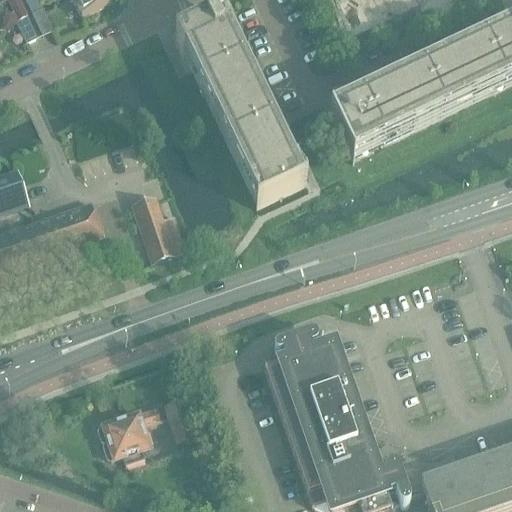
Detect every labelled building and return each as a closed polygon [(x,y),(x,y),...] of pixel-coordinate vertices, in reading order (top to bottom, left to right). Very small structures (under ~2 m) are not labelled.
[(16,25),(26,20),(16,0),(15,0),(6,4),(16,25)] [(23,0),(32,18),(41,14),(34,0),(23,0)] [(110,7),(106,0),(71,0),(81,21),(110,7)] [(43,13),(41,14),(32,18),(43,39),(53,34),(43,13)] [(26,20),(16,25),(15,25),(26,47),(37,42),(26,20)] [(262,211),(298,194),(225,42),(231,39),(222,21),(213,25),(211,22),(203,25),(205,29),(175,43),(183,62),(189,59),(262,211)] [(511,39),(332,125),(349,161),(511,83),(511,39)] [(0,223),(29,213),(17,179),(0,185),(0,223)] [(163,226),(155,204),(132,212),(151,268),(185,256),(173,222),(163,226)] [(92,210),(0,240),(0,286),(105,251),(92,210)] [(408,502),(423,496),(420,488),(458,475),(449,460),(448,461),(442,466),(436,469),(430,471),(425,471),(421,471),(417,470),(404,467),(402,475),(399,476),(397,471),(396,469),(393,467),(390,467),(387,468),(385,471),(381,478),(378,479),(332,349),(310,357),(309,351),(311,350),(314,348),(315,344),(314,341),(311,338),(307,339),(275,350),(273,352),(272,356),(274,359),(278,359),(281,359),(283,366),(262,374),(310,511),(311,511),(312,511),(389,511),(385,499),(393,496),(397,507),(399,510),(403,511),(406,509),(408,506),(408,502)] [(177,447),(192,442),(180,406),(165,411),(177,447)] [(156,414),(103,432),(99,433),(97,437),(100,447),(104,449),(102,453),(106,464),(110,466),(121,462),(124,470),(143,464),(140,455),(149,453),(142,432),(160,426),(156,414)] [(511,511),(511,456),(458,475),(420,488),(423,496),(428,511),(511,511)]
